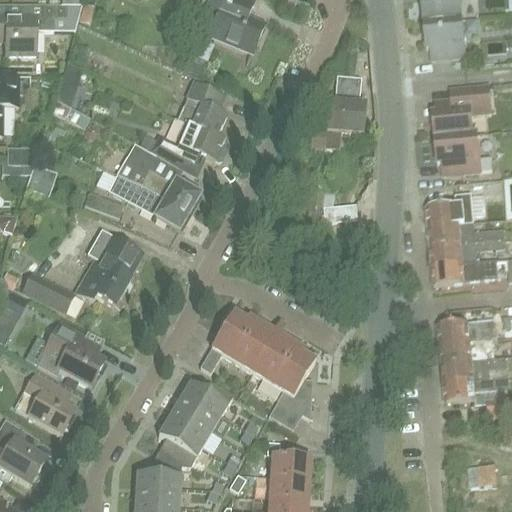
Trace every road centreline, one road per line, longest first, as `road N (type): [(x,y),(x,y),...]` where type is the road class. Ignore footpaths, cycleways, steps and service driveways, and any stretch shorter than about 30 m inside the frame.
road 1 (residential): [(91,511),(102,462),(188,320),(341,8)]
road 2 (unclassified): [(381,310),(391,155),(377,0)]
road 3 (unclassified): [(367,511),(381,310)]
road 4 (residential): [(422,310),(435,511)]
